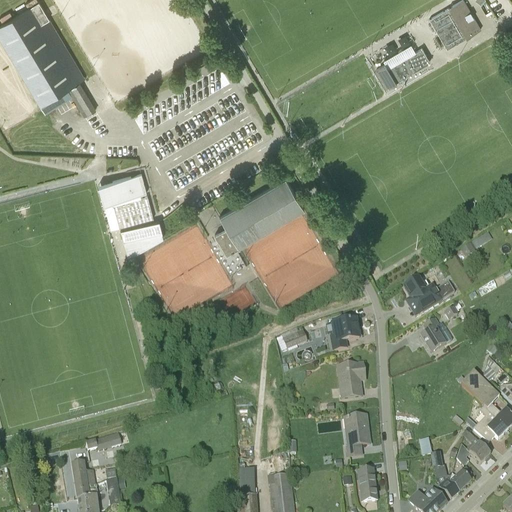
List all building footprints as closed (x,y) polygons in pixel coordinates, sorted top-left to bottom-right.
[(463,0),(462,0),(429,19),(447,50),(481,30),(463,0)] [(77,84),(56,50),(65,45),(39,2),(0,24),(0,36),(40,106),(77,84)] [(376,70),(388,89),(397,83),(396,82),(430,62),(422,48),(388,68),(386,64),(376,70)] [(79,83),(77,84),(40,106),(42,110),(45,113),(73,97),(85,117),(95,111),(79,83)] [(105,204),(118,200),(140,194),(146,193),(141,174),(99,185),(98,185),(103,204),(105,204)] [(227,255),(304,209),(286,178),(219,217),(226,228),(214,234),(227,255)] [(140,194),(118,200),(119,203),(113,205),(119,227),(153,218),(147,196),(141,197),(140,194)] [(191,218),(197,215),(195,212),(189,216),(190,217),(182,222),(185,227),(193,222),(191,218)] [(159,221),(120,231),(123,242),(162,232),(159,221)] [(475,252),(474,251),(492,241),(488,234),(460,250),(465,258),(475,252)] [(415,318),(441,301),(454,294),(448,284),(435,291),(429,295),(418,278),(403,288),(410,300),(405,303),(415,318)] [(448,321),(457,316),(456,314),(453,309),(444,314),(448,321)] [(430,354),(445,345),(435,329),(438,326),(435,320),(423,327),(426,333),(420,337),(430,354)] [(347,348),(346,342),(359,339),(356,321),(337,324),(339,337),(331,339),(333,351),(347,348)] [(511,328),(506,322),(502,325),(508,333),(511,329),(511,328)] [(286,352),(307,343),(302,331),(282,340),(282,341),(277,343),(281,353),(286,351),(286,352)] [(486,352),(493,357),(498,350),(492,345),(486,352)] [(494,364),(487,358),(483,377),(488,382),(492,379),(486,373),(494,364)] [(338,368),(341,400),(361,398),(359,382),(365,382),(362,365),(338,368)] [(490,407),(499,398),(473,373),(460,385),(484,408),(487,411),(486,411),(490,415),(495,421),(506,432),(511,425),(511,418),(505,412),(501,416),(495,409),(493,411),(490,407)] [(511,389),(508,394),(501,387),(497,391),(504,398),(511,405),(511,389)] [(497,441),(506,432),(495,421),(490,415),(486,411),(487,411),(484,408),(479,413),(486,419),(479,425),(476,428),(467,420),(466,424),(486,442),(488,444),(494,438),(497,441)] [(361,456),(359,446),(369,445),(366,417),(344,420),(347,447),(344,448),(345,458),(361,456)] [(463,424),(455,417),(452,421),(459,428),(463,424)] [(490,456),(469,435),(464,432),(463,437),(471,446),(468,449),(466,451),(461,446),(459,453),(465,460),(470,455),(480,466),(490,456)] [(121,446),(118,435),(85,444),(87,452),(97,450),(98,453),(121,446)] [(422,457),(431,456),(428,440),(419,442),(420,448),(422,457)] [(454,460),(457,452),(451,450),(448,458),(454,460)] [(468,462),(465,460),(459,453),(456,460),(463,468),(468,462)] [(444,467),(441,468),(438,456),(430,457),(436,486),(437,485),(451,500),(459,493),(447,480),(446,477),(444,467)] [(398,472),(407,471),(406,463),(397,464),(398,472)] [(88,488),(94,486),(92,473),(85,474),(83,465),(72,467),(77,501),(89,499),(88,488)] [(471,483),(467,479),(470,475),(465,469),(461,473),(455,478),(451,475),(450,478),(446,477),(447,480),(459,493),(471,483)] [(358,473),(362,504),(376,502),(373,471),(358,473)] [(272,511),(293,511),(289,476),(268,478),(272,511)] [(118,491),(125,489),(123,478),(116,479),(116,480),(118,491)] [(343,487),(351,486),(351,478),(342,479),(343,487)] [(106,483),(110,507),(121,505),(118,491),(116,480),(106,483)] [(98,511),(96,487),(94,487),(94,486),(88,488),(89,499),(77,501),(78,511),(98,511)] [(417,511),(416,511),(438,511),(446,505),(434,492),(425,501),(423,499),(423,498),(423,499),(417,493),(408,502),(417,511)] [(256,511),(256,496),(238,497),(239,511),(256,511)] [(511,511),(511,499),(502,508),(506,511),(511,511)]
